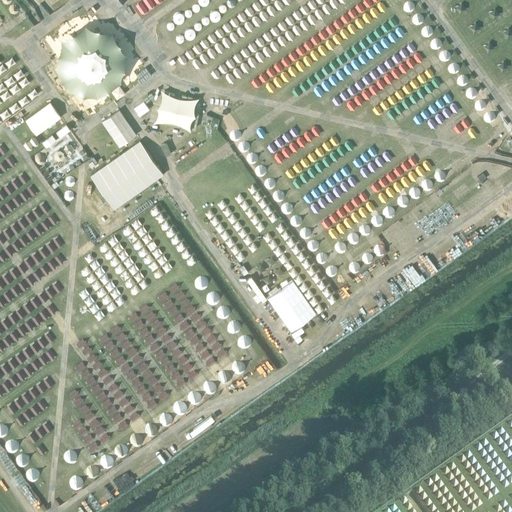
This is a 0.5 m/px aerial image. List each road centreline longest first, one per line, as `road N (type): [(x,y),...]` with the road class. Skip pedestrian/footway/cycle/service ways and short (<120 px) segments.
road 1 (track): [(177,511),(511,273)]
road 2 (track): [(311,511),(422,431),(511,349)]
